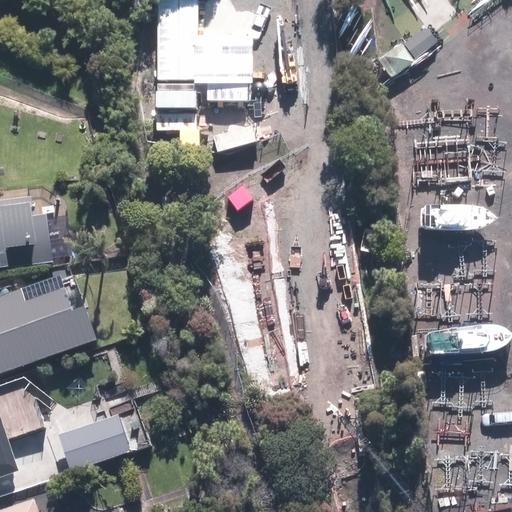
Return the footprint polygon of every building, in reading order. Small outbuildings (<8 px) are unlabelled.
[(385,78),(388,97),(435,89),(432,71),(385,78)] [(388,128),(392,153),(408,151),(412,179),(396,182),(398,197),(490,183),(479,114),(388,128)] [(0,269),(51,263),(51,257),(68,255),(64,218),(46,220),(46,216),(29,218),(27,199),(0,202),(0,269)] [(0,374),(93,342),(82,309),(70,314),(62,291),(24,304),(20,291),(0,297),(0,374)] [(420,456),(446,456),(478,448),(511,439),(511,400),(495,404),(465,415),(447,421),(421,420),(420,456)] [(70,472),(129,453),(117,416),(58,435),(70,472)] [(0,476),(16,472),(0,421),(0,476)] [(0,511),(36,511),(33,500),(0,510),(0,511)]
